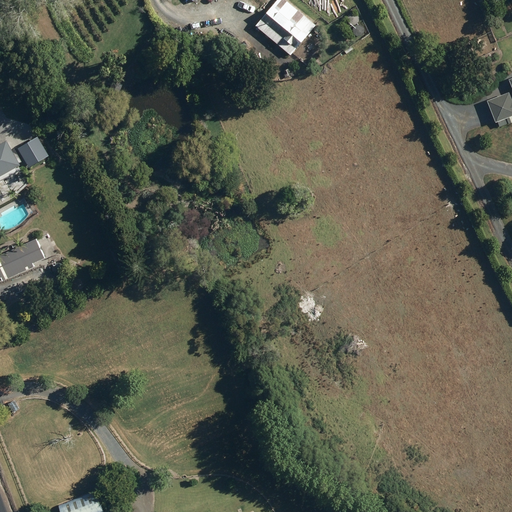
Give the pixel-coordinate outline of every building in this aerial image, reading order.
[(316,26),(284,0),(277,0),(255,27),(291,57),(316,26)] [(486,102),(495,125),(497,124),(499,128),(511,123),(511,78),(507,81),(511,92),(486,102)] [(0,179),(21,169),(6,141),(0,144),(0,179)] [(32,142),(17,150),(29,169),(43,161),(32,142)] [(46,259),(36,239),(0,256),(0,281),(1,280),(3,283),(35,268),(34,265),(46,259)] [(108,511),(102,491),(57,506),(59,511),(108,511)]
